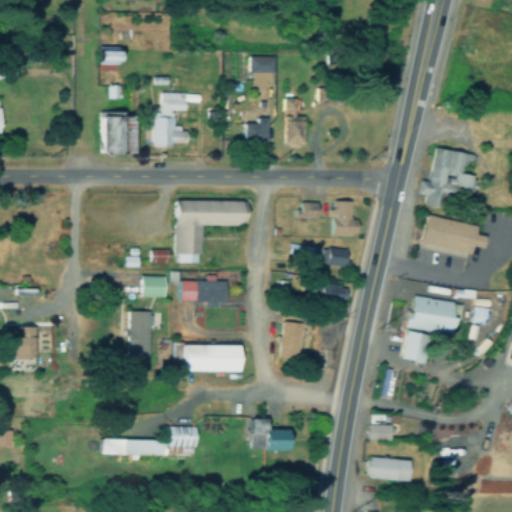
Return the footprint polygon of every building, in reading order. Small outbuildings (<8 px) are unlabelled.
[(85,44),(85,60),(112,62),(112,45),(85,44)] [(241,54),(242,71),(270,73),(269,55),(241,54)] [(145,74),(145,82),(161,82),(161,74),(145,74)] [(102,80),(101,98),(118,97),(118,80),(102,80)] [(310,86),(310,102),(333,102),(332,84),(310,86)] [(154,92),(182,93),(181,111),(167,110),(167,127),(180,128),(182,143),(166,143),(166,147),(145,147),(145,107),(153,106),(154,92)] [(278,96),(278,111),(284,111),(284,117),(279,117),(278,142),(296,142),(298,114),(293,114),(293,96),(278,96)] [(91,108),(94,153),(129,155),(130,109),(91,108)] [(240,121),(249,122),(251,109),(261,110),(261,152),(223,155),(222,140),(241,139),(240,121)] [(420,138),(414,171),(406,170),(405,183),(412,185),(410,196),(454,204),(459,176),(466,177),(469,161),(450,156),(453,140),(420,138)] [(159,194),(160,255),(188,255),(188,221),(228,220),(228,193),(159,194)] [(320,193),(322,232),(342,231),(342,223),(350,223),(350,209),(341,208),(341,193),(320,193)] [(286,195),(285,203),(281,203),(282,211),(308,212),(310,194),(286,195)] [(312,218),(313,202),(295,201),(294,217),(312,218)] [(416,203),(407,239),(415,241),(458,249),(464,221),(466,213),(416,203)] [(314,239),(311,254),(337,260),(342,245),(314,239)] [(115,240),(128,240),(129,261),(110,262),(110,247),(116,247),(115,240)] [(310,245),(285,243),(284,254),(309,257),(310,245)] [(342,266),(344,248),(322,247),(321,265),(342,266)] [(145,262),(165,262),(164,249),(145,249),(145,262)] [(129,264),(128,289),(155,288),(155,262),(129,264)] [(166,263),(165,309),(182,309),(184,262),(166,263)] [(160,296),(161,276),(137,275),(136,296),(160,296)] [(220,304),(220,281),(174,280),(174,301),(201,301),(201,304),(220,304)] [(341,300),(342,284),(314,283),(313,299),(341,300)] [(400,288),(391,347),(415,352),(419,324),(446,327),(452,292),(413,289),(400,288)] [(117,301),(145,301),(142,345),(117,343),(117,301)] [(467,322),(481,323),(482,307),(468,306),(467,322)] [(511,307),(501,339),(506,341),(511,342),(511,307)] [(272,312),(268,350),(286,352),(292,313),(272,312)] [(168,326),(168,366),(226,367),(227,325),(168,326)] [(31,327),(9,326),(8,358),(30,359),(31,327)] [(425,335),(403,329),(396,357),(418,363),(425,335)] [(511,342),(506,341),(498,363),(506,366),(511,368),(511,342)] [(371,358),(363,388),(383,392),(390,360),(371,358)] [(361,404),(356,425),(388,430),(393,406),(361,404)] [(239,407),(240,423),(253,440),(277,439),(279,406),(239,407)] [(92,430),(152,429),(153,418),(188,418),(187,448),(92,448),(92,430)] [(244,450),(282,450),(283,429),(261,429),(261,418),(245,418),(244,450)] [(385,440),(386,424),(364,424),(364,439),(385,440)] [(0,445),(8,446),(8,429),(0,429),(0,445)] [(356,446),(353,467),(402,474),(406,449),(356,446)]
